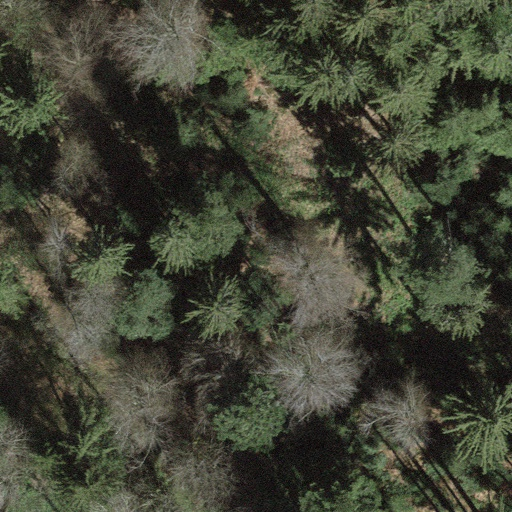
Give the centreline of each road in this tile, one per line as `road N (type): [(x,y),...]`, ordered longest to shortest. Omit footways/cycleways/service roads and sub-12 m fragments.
road 1 (track): [(117,0),(204,125),(351,255),(511,346)]
road 2 (track): [(97,0),(0,76)]
